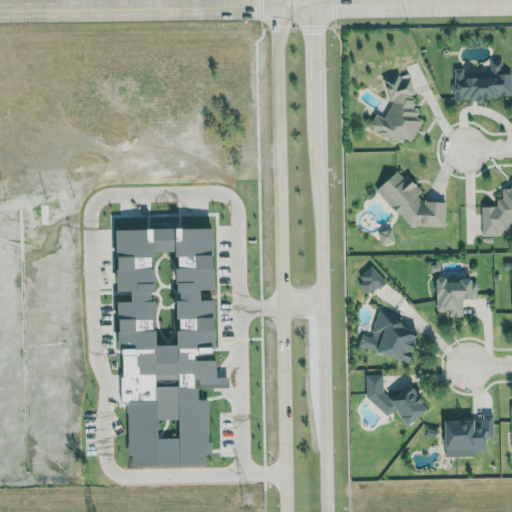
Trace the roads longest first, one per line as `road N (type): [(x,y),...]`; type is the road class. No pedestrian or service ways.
road 1 (tertiary): [(511,6),(0,14)]
road 2 (secondary): [(277,10),(286,511)]
road 3 (secondary): [(324,511),(317,95)]
